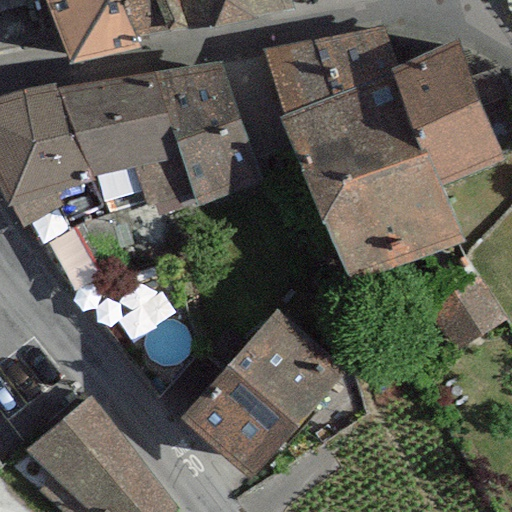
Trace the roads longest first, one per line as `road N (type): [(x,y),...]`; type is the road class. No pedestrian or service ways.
road 1 (residential): [(463,10),(80,83),(0,86)]
road 2 (tertiary): [(215,511),(0,233)]
